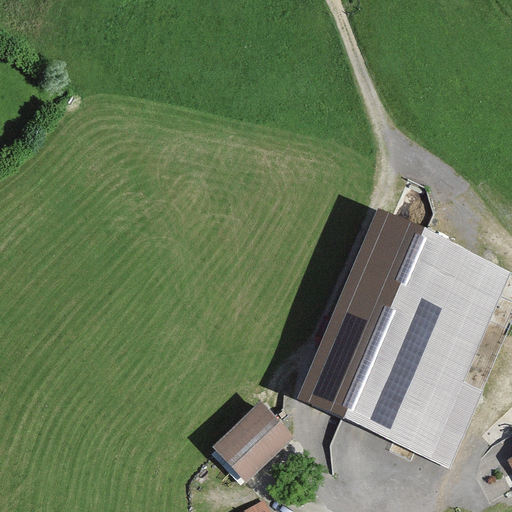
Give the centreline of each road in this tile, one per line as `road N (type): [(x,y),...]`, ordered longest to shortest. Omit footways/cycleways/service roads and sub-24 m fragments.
road 1 (track): [(334,0),(394,144),(511,249)]
road 2 (track): [(511,383),(452,487)]
